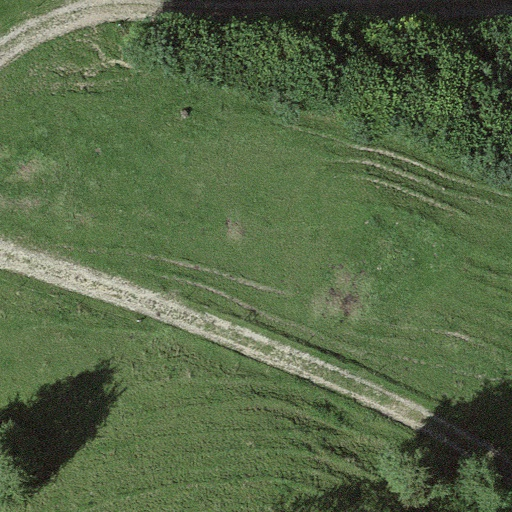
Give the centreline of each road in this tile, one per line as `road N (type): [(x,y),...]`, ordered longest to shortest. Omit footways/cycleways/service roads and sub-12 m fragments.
road 1 (track): [(511,473),(449,437),(115,288),(0,251)]
road 2 (track): [(0,60),(13,46),(159,4),(511,8)]
